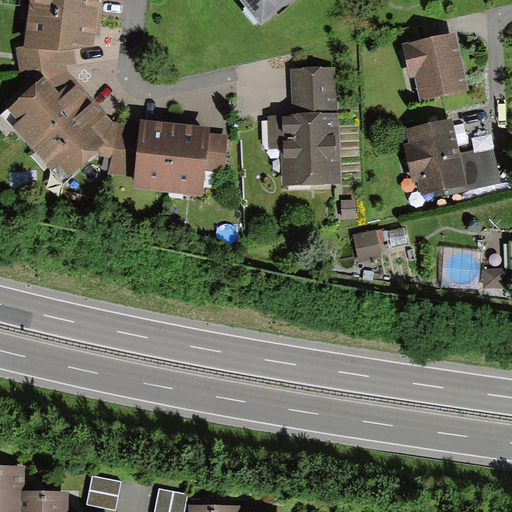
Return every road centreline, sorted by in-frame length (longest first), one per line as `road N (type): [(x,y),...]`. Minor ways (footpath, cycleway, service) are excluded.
road 1 (motorway): [(511,397),(287,363),(0,303)]
road 2 (motorway): [(0,350),(181,390),(511,442)]
road 3 (residential): [(236,73),(143,88),(130,65),(138,0)]
